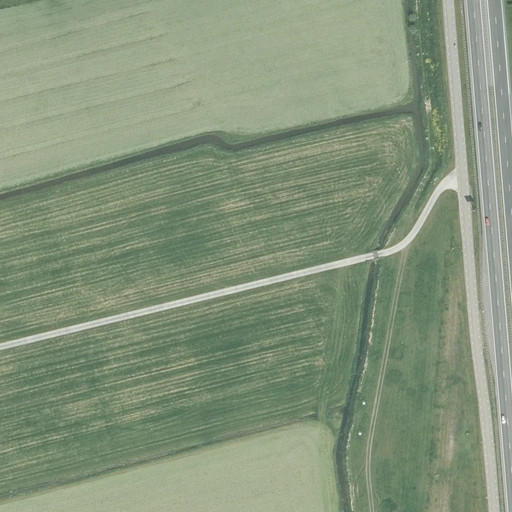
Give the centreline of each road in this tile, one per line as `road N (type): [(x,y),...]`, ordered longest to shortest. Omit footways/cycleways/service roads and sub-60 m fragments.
road 1 (unclassified): [(447,0),(492,511)]
road 2 (track): [(0,347),(398,248),(436,195),(462,180)]
road 3 (trunk): [(472,0),(511,479)]
road 4 (track): [(405,242),(369,439),(371,511)]
road 5 (trunk): [(511,215),(494,0)]
